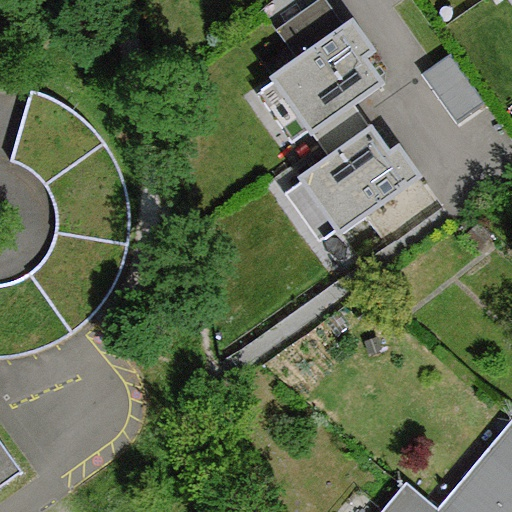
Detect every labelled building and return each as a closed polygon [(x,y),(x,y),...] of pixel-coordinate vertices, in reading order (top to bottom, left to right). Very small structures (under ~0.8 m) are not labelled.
[(261,93),(295,142),(314,129),(331,155),(372,127),(357,105),(389,83),(371,58),(381,50),(358,18),(348,25),(330,0),(322,0),(279,31),(298,58),(274,74),(279,80),(261,93)] [(26,127),(17,161),(37,173),(51,185),(61,210),(62,233),(54,255),(34,276),(12,286),(0,286),(0,358),(27,358),(73,336),(96,318),(123,274),(132,226),(129,189),(109,145),(81,115),(35,92),(26,127)] [(289,195),(321,241),(343,226),(349,234),(372,218),(390,243),(443,206),(424,179),(430,174),(406,140),(394,149),(376,124),(372,127),(331,155),(303,175),(307,182),(289,195)] [(502,462),(459,511),(511,511),(511,432),(493,454),(502,462)] [(0,490),(25,473),(0,435),(0,490)] [(434,511),(410,490),(391,511),(434,511)]
